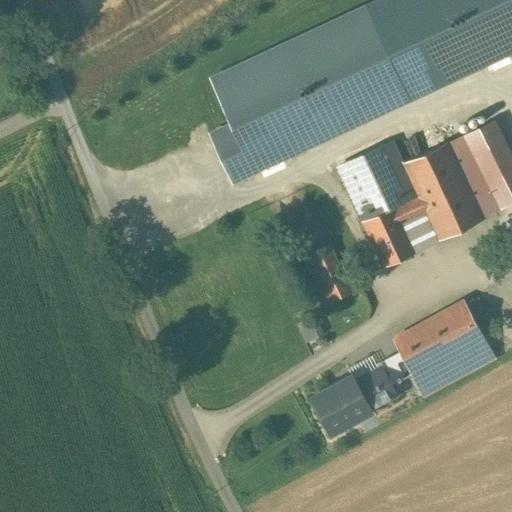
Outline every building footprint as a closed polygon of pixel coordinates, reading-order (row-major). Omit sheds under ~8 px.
[(233,122),(211,132),(233,178),(511,49),(511,0),(378,0),(212,77),(233,122)] [(511,154),(494,118),(450,140),(484,214),(499,207),(511,200),(511,154)] [(400,137),(391,141),(401,162),(410,158),(400,137)] [(391,140),(337,165),(363,220),(394,205),(402,222),(424,212),(401,162),(391,141),(391,140)] [(450,140),(410,158),(401,162),(424,212),(437,240),(437,239),(485,217),(484,214),(450,140)] [(394,205),(363,220),(384,265),(416,250),(402,222),(394,205)] [(402,222),(416,250),(438,240),(437,239),(437,240),(424,212),(402,222)] [(329,243),(303,255),(310,272),(336,260),(329,243)] [(336,260),(310,272),(325,303),(351,291),(336,260)] [(399,350),(412,373),(482,334),(463,298),(392,337),(399,350)] [(310,318),(299,323),(306,340),(318,334),(310,318)] [(412,373),(410,373),(422,395),(494,356),(482,334),(412,373)] [(389,356),(401,378),(410,373),(412,373),(399,350),(389,356)] [(376,362),(379,367),(381,366),(391,384),(401,378),(389,356),(376,362)] [(379,367),(354,380),(369,407),(395,393),(391,384),(381,366),(379,367)] [(352,375),(312,397),(330,430),(370,409),(369,407),(354,380),(352,375)]
